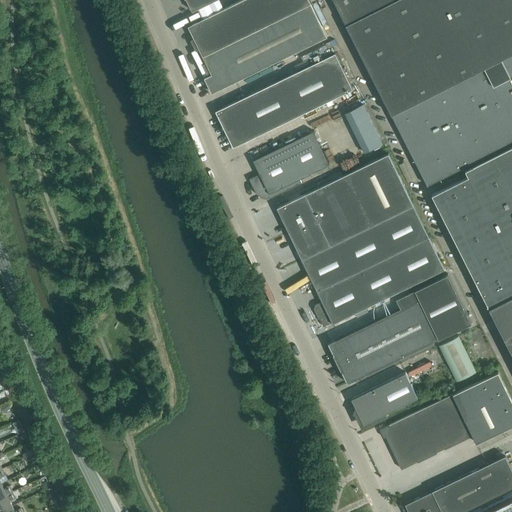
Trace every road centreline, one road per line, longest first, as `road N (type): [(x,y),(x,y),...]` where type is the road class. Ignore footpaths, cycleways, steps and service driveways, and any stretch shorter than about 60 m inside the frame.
road 1 (unclassified): [(385,511),(222,180),(149,0)]
road 2 (unknown): [(511,367),(321,0)]
road 3 (tertiary): [(109,511),(31,340),(0,249)]
